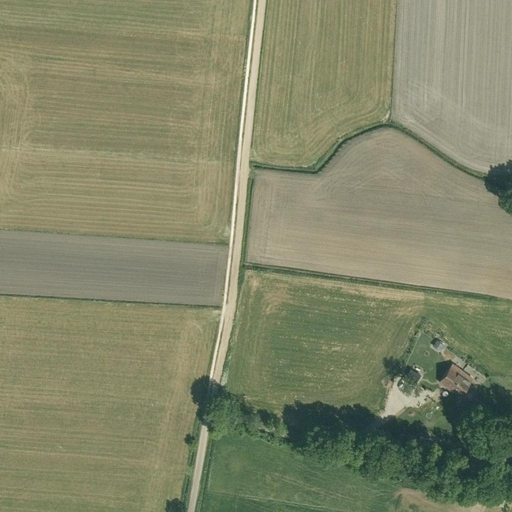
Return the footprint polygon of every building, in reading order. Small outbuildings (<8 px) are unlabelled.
[(439,351),(443,345),(437,340),(433,346),(439,351)] [(459,377),(463,372),(453,364),(439,381),(452,390),(456,385),(453,383),(458,376),(459,377)] [(471,395),(464,389),(472,378),(463,372),(459,377),(458,376),(453,383),(456,385),(452,390),(466,401),(471,395)] [(511,441),(511,433),(509,428),(495,435),(501,447),(511,441)] [(460,468),(484,468),(484,453),(460,453),(460,468)]
